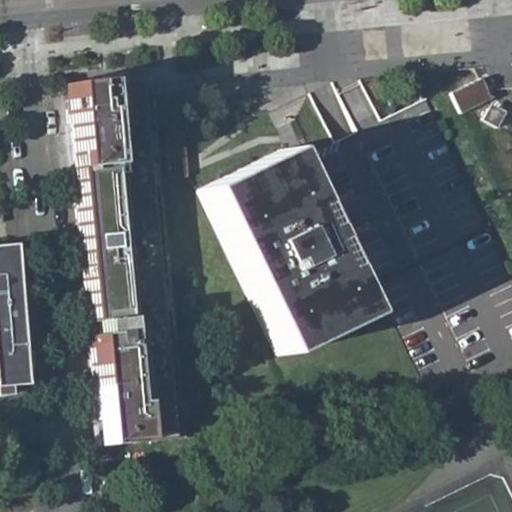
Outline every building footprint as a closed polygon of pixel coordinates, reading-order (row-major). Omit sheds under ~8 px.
[(444,87),(455,109),(487,94),(476,73),(444,87)] [(133,76),(58,84),(94,446),(169,438),(138,128),(143,128),(139,92),(134,93),(133,76)] [(166,178),(186,176),(182,130),(162,132),(166,178)] [(195,191),(275,356),(359,316),(329,255),(278,151),(195,191)] [(0,246),(0,396),(1,396),(0,389),(0,386),(18,386),(4,246),(0,246)]
